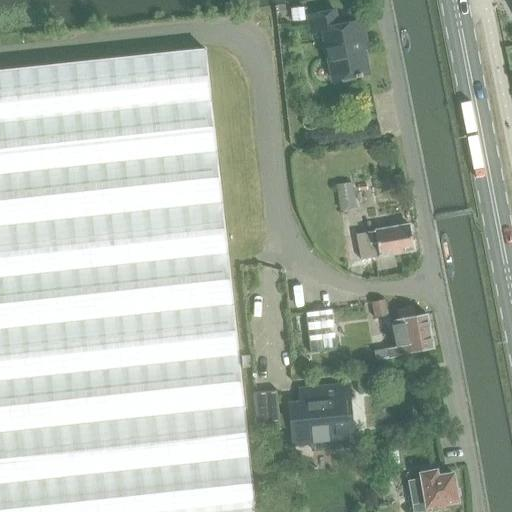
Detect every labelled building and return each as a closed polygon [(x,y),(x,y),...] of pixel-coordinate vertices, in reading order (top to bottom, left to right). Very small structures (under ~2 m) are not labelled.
[(304,8),(291,9),(292,21),(305,20),(304,8)] [(367,73),(362,49),(359,49),(354,25),(337,28),(334,12),(308,17),(311,34),(323,32),(332,80),(367,73)] [(205,50),(0,71),(0,511),(254,511),(244,413),(228,266),(227,249),(205,50)] [(338,210),(354,209),(351,184),(335,185),(338,210)] [(414,250),(410,224),(356,235),(360,260),(397,253),(400,254),(406,253),(409,251),(414,250)] [(387,315),(384,300),(370,303),(373,318),(387,315)] [(434,348),(427,314),(414,316),(412,306),(396,309),(398,320),(391,321),(396,346),(373,351),(375,361),(389,358),(389,357),(434,348)] [(306,314),(310,352),(337,349),(332,310),(306,314)] [(280,424),(279,425),(279,428),(289,427),(291,445),(313,443),(313,449),(333,447),(354,445),(351,415),(347,415),(346,398),(342,399),(340,384),(299,388),(300,403),(291,404),(292,413),(279,414),(280,424)] [(277,390),(253,392),(256,427),(280,424),(277,390)] [(386,453),(374,455),(375,467),(388,466),(386,453)] [(372,487),(371,469),(360,470),(361,488),(372,487)] [(458,502),(452,473),(436,476),(435,471),(418,474),(419,478),(407,481),(412,511),(417,511),(425,511),(425,508),(458,502)]
